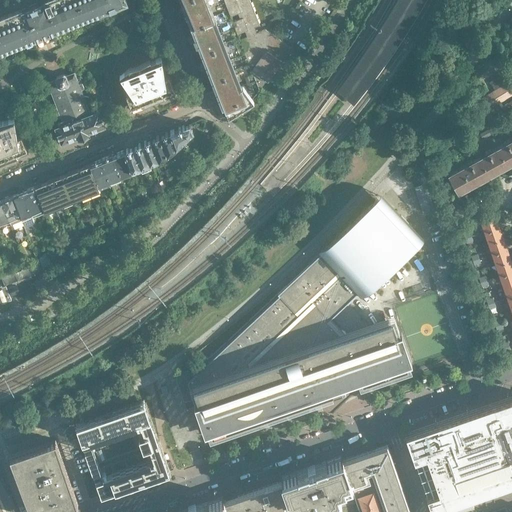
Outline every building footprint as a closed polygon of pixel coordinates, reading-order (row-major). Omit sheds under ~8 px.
[(56,30),(99,13),(99,14),(108,10),(118,7),(117,7),(126,3),(125,0),(43,0),(44,3),(37,5),(36,3),(28,6),(28,7),(21,9),(0,17),(0,52),(33,39),(33,40),(34,39),(34,40),(35,39),(37,44),(48,40),(56,37),(54,32),(55,31),(56,31),(56,30)] [(230,14),(224,0),(180,0),(186,14),(196,40),(219,100),(225,116),(229,115),(233,114),(235,112),(237,111),(239,110),(241,108),(243,107),(245,106),(253,100),(252,98),(259,89),(230,14)] [(290,46),(265,29),(256,32),(254,27),(259,25),(249,0),(224,0),(230,14),(259,89),(266,80),(281,60),(280,60),(290,46)] [(397,0),(380,29),(361,58),(339,90),(354,103),(379,73),(400,44),(422,8),(426,0),(397,0)] [(175,91),(169,75),(164,77),(163,75),(164,74),(161,59),(149,61),(151,64),(130,72),(129,68),(128,68),(119,76),(128,89),(129,89),(130,91),(125,93),(131,106),(141,102),(142,105),(164,96),(163,93),(173,89),(174,91),(175,91)] [(88,108),(86,105),(87,105),(90,101),(88,96),(83,95),(83,96),(81,90),(84,88),(82,83),(78,84),(76,78),(77,78),(74,72),(66,75),(63,74),(56,76),(55,79),(47,82),(50,89),(50,88),(57,106),(52,108),(56,117),(60,115),(62,120),(54,123),(55,127),(53,128),(55,133),(57,132),(61,142),(77,136),(78,139),(89,135),(88,132),(104,125),(98,110),(96,105),(88,108)] [(498,102),(511,93),(511,83),(510,80),(481,98),(493,117),(504,111),(498,102)] [(26,148),(21,135),(16,137),(16,134),(13,118),(2,121),(3,124),(0,125),(0,162),(17,155),(16,153),(26,148)] [(181,140),(193,130),(189,123),(169,131),(174,145),(176,144),(184,154),(189,149),(181,140)] [(174,145),(169,131),(160,135),(167,152),(174,145)] [(220,137),(214,132),(212,134),(217,140),(220,137)] [(167,152),(160,135),(151,138),(159,158),(160,157),(167,152)] [(159,158),(151,138),(142,142),(150,162),(159,158)] [(511,139),(511,140),(510,138),(502,142),(503,144),(498,147),(508,165),(509,165),(509,166),(511,164),(511,139)] [(150,162),(142,142),(124,149),(132,169),(150,162)] [(508,165),(498,147),(492,150),(491,148),(484,153),(485,155),(479,157),(489,175),(490,175),(491,176),(495,174),(495,172),(502,168),(503,169),(507,167),(506,166),(508,165)] [(132,169),(124,149),(112,153),(121,175),(132,170),(132,169)] [(123,180),(121,175),(112,153),(101,158),(110,180),(112,185),(123,180)] [(489,175),(479,157),(474,160),(473,158),(465,163),(466,165),(461,168),(471,186),(472,185),(473,186),(477,184),(476,183),(484,178),(485,179),(489,177),(488,176),(489,175)] [(110,180),(101,158),(89,163),(90,163),(98,184),(110,180)] [(98,184),(90,163),(89,163),(71,170),(81,195),(100,188),(98,184)] [(471,186),(461,168),(458,169),(457,167),(447,173),(456,188),(455,188),(457,192),(458,192),(460,192),(461,193),(465,190),(465,189),(471,186)] [(81,195),(71,170),(53,177),(53,178),(63,202),(81,195)] [(63,202),(53,178),(53,177),(34,185),(43,206),(44,210),(63,202)] [(426,182),(415,185),(423,210),(434,207),(426,182)] [(43,206),(34,185),(23,190),(32,211),(43,206)] [(39,228),(32,211),(23,190),(12,194),(28,232),(39,228)] [(28,232),(12,194),(1,199),(17,237),(28,232)] [(17,237),(1,199),(0,199),(0,228),(5,242),(17,237)] [(329,318),(346,303),(347,304),(411,244),(410,243),(415,238),(377,199),(215,352),(209,357),(197,365),(191,368),(184,371),(179,373),(181,376),(182,379),(177,381),(184,402),(196,397),(199,404),(202,403),(207,416),(205,417),(206,420),(207,420),(210,430),(212,434),(341,389),(345,388),(340,375),(355,369),(359,373),(362,382),(406,367),(405,363),(401,352),(402,352),(401,349),(399,350),(394,336),(398,335),(397,332),(393,322),(392,318),(345,334),(329,318)] [(499,226),(495,215),(480,220),(484,231),(499,226)] [(503,237),(499,226),(484,231),(488,242),(503,237)] [(507,248),(503,237),(488,242),(491,253),(507,248)] [(511,259),(507,248),(491,253),(495,264),(511,259)] [(511,270),(511,263),(511,259),(495,264),(499,275),(511,270)] [(32,274),(29,267),(1,278),(4,284),(32,274)] [(511,283),(511,270),(499,275),(503,286),(511,283)] [(38,288),(52,280),(53,279),(49,273),(34,282),(38,288)] [(511,295),(511,283),(503,286),(507,297),(511,295)] [(0,303),(11,299),(5,284),(2,286),(1,284),(0,284),(0,303)] [(19,291),(16,284),(9,287),(11,294),(19,291)] [(511,397),(405,434),(432,511),(448,511),(446,505),(511,481),(511,397)] [(144,400),(75,423),(81,440),(139,420),(143,433),(138,434),(142,446),(147,445),(153,461),(95,481),(100,495),(168,472),(144,400)] [(78,435),(75,429),(66,432),(68,438),(78,435)] [(52,511),(78,503),(63,463),(55,439),(9,455),(30,511),(52,511)] [(409,511),(387,444),(382,446),(343,459),(342,456),(340,456),(282,476),(281,477),(223,497),(179,511),(409,511)] [(101,449),(95,451),(99,461),(104,459),(101,449)]
